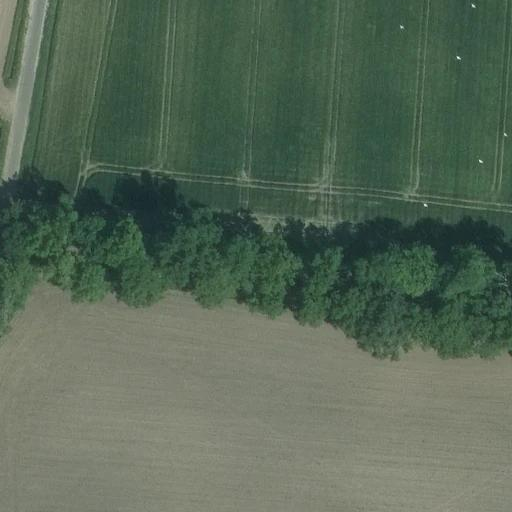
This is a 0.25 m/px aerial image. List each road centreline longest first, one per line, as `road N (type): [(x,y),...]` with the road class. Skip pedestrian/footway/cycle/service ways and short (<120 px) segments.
road 1 (track): [(0,232),(511,281)]
road 2 (unclassified): [(0,216),(39,0)]
